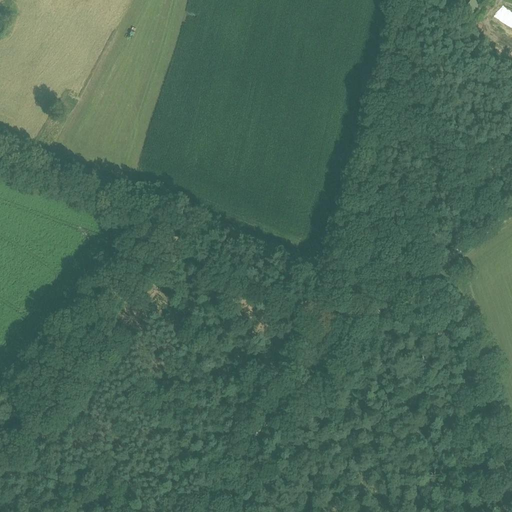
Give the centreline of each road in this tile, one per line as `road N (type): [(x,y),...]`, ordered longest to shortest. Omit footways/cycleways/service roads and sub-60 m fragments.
road 1 (track): [(511,210),(314,357),(206,511)]
road 2 (track): [(397,297),(0,133)]
road 3 (track): [(314,357),(343,274),(408,0)]
